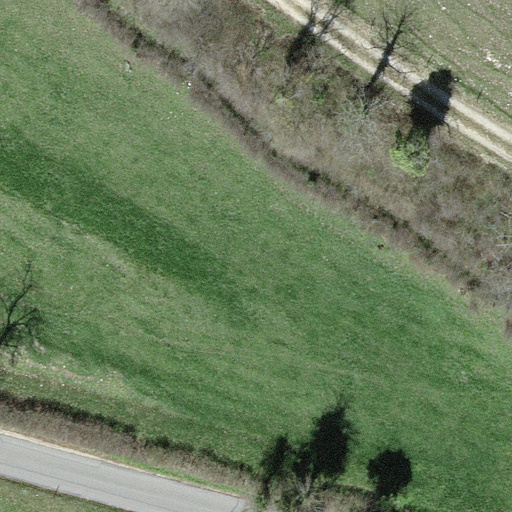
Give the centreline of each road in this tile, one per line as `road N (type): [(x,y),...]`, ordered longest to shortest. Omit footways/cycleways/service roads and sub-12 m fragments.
road 1 (track): [(293,0),(511,148)]
road 2 (tertiary): [(0,455),(212,511)]
